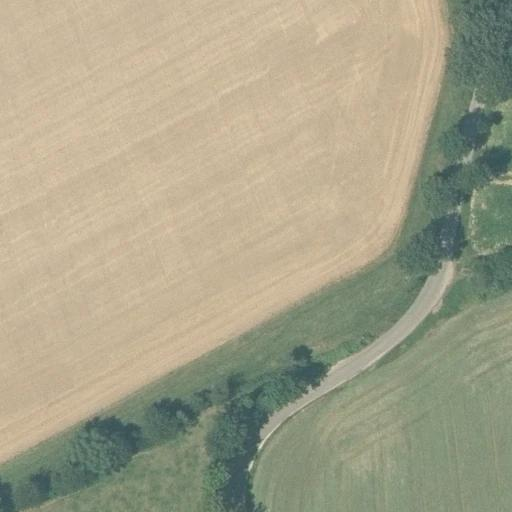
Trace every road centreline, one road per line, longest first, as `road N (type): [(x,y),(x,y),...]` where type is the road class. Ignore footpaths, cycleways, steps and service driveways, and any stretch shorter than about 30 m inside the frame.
road 1 (unclassified): [(233,511),(239,466),(268,422),(397,332),(436,283),(505,0)]
road 2 (track): [(200,435),(250,396),(328,365),(352,364)]
